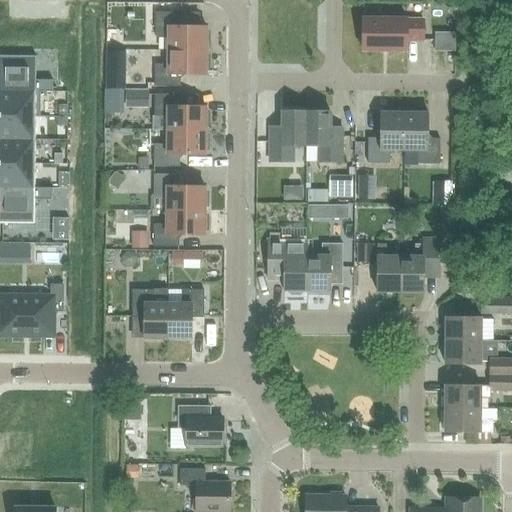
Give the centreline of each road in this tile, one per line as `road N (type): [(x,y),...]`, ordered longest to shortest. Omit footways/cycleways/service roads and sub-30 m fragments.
road 1 (residential): [(414,462),(414,321),(235,320)]
road 2 (residential): [(235,320),(237,79)]
road 3 (residential): [(232,373),(0,376)]
road 4 (residential): [(332,81),(464,84)]
road 5 (residential): [(414,462),(289,463)]
